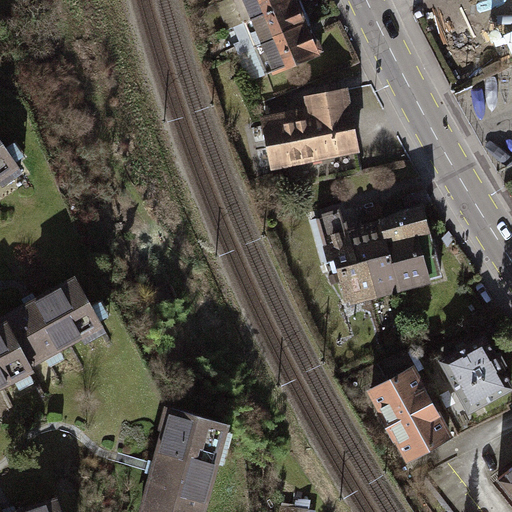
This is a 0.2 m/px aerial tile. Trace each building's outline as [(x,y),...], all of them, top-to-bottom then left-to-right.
[(235,0),(245,21),(296,0),(235,0)] [(255,47),(310,24),(299,0),(296,0),(245,21),(255,47)] [(310,24),(255,47),(266,72),(320,50),(310,24)] [(309,116),(265,124),(273,166),(288,163),(291,183),(358,172),(344,90),(306,97),(309,116)] [(0,177),(0,178),(4,183),(21,171),(0,139),(0,177)] [(383,241),(429,230),(421,210),(378,222),(383,241)] [(371,295),(347,231),(340,230),(335,214),(316,219),(329,262),(334,259),(347,302),(371,295)] [(383,241),(378,222),(347,231),(371,295),(400,287),(383,241)] [(429,230),(383,241),(400,287),(440,276),(429,230)] [(4,323),(28,365),(83,335),(85,339),(103,329),(75,278),(2,318),(4,323)] [(28,365),(4,323),(0,324),(0,384),(30,369),(28,365)] [(485,339),(444,360),(470,409),(511,388),(485,339)] [(410,368),(372,390),(384,412),(380,415),(392,438),(396,436),(409,459),(449,437),(410,368)] [(201,511),(227,424),(166,406),(160,428),(168,430),(144,511),(201,511)] [(511,468),(499,479),(511,494),(511,468)] [(311,498),(297,496),(295,504),(280,502),(278,511),(316,511),(317,510),(310,509),(311,498)] [(60,511),(56,500),(18,511),(60,511)]
